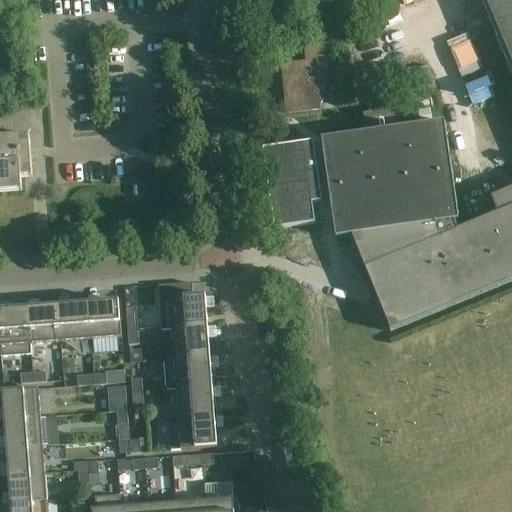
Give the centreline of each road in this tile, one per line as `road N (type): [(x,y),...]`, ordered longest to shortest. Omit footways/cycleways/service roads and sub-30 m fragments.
road 1 (residential): [(285,511),(228,255)]
road 2 (residential): [(228,255),(202,0)]
road 3 (residential): [(0,276),(228,255)]
